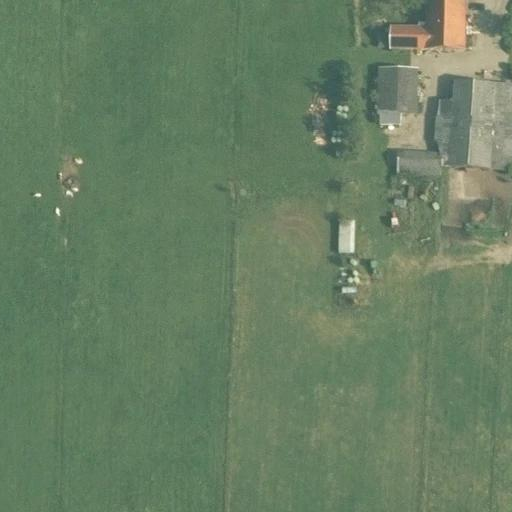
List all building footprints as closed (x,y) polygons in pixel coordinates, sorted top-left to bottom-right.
[(466,3),(428,3),(426,28),(390,30),(390,51),(465,52),(466,3)] [(380,116),(380,127),(401,127),(401,116),(417,116),(418,69),(378,69),(377,116),(380,116)] [(511,85),(453,83),(448,169),(511,173),(511,162),(511,85)] [(441,154),(398,153),(397,175),(441,176),(441,154)] [(341,253),(355,254),(356,221),(341,221),(341,253)]
